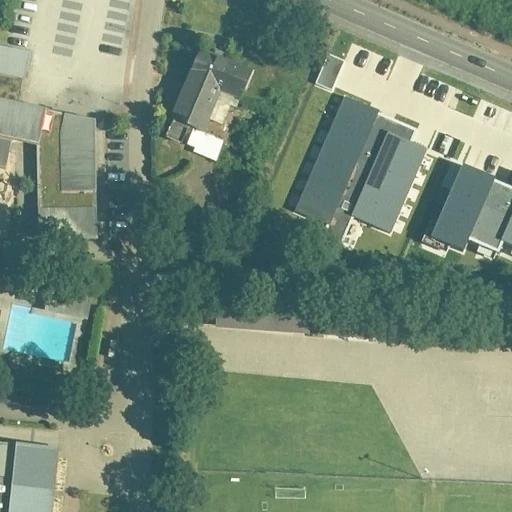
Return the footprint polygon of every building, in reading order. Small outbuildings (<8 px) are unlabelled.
[(0,167),(7,169),(15,141),(41,147),(40,197),(99,197),(97,119),(22,103),(33,51),(0,45),(0,167)] [(251,72),(201,52),(173,119),(204,132),(221,91),(240,99),(251,72)] [(346,98),(297,213),(327,226),(322,238),(341,247),(353,218),(390,234),(427,150),(412,144),(418,129),(346,98)] [(511,186),(464,166),(432,239),(462,253),(467,242),(498,255),(503,245),(511,249),(511,186)] [(206,295),(203,325),(380,340),(383,310),(206,295)] [(59,400),(0,395),(0,420),(57,425),(59,400)] [(0,511),(54,511),(59,449),(0,443),(0,511)]
